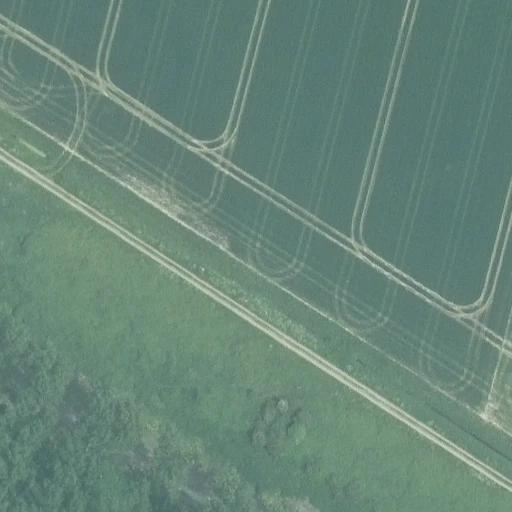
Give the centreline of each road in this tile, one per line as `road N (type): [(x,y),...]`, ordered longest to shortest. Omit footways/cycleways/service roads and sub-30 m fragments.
road 1 (track): [(0,152),(511,486)]
road 2 (track): [(230,511),(0,367)]
